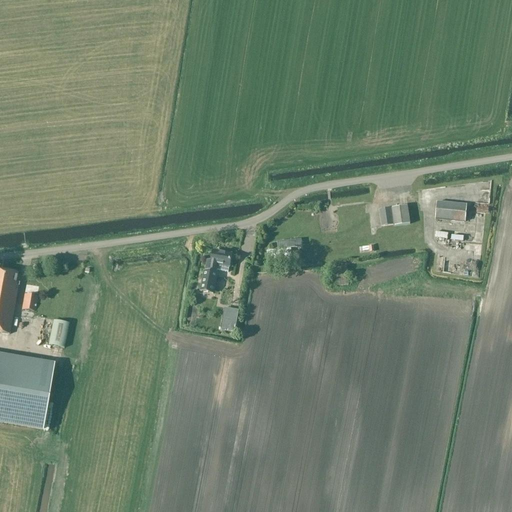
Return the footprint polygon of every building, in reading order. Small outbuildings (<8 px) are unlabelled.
[(488,203),(488,196),(475,198),(475,205),(488,203)] [(465,222),(467,206),(437,203),(435,219),(465,222)] [(324,242),(371,236),(368,214),(366,214),(365,205),(321,211),(322,212),(320,212),(324,242)] [(395,226),(410,224),(408,206),(392,208),(395,226)] [(393,225),(391,209),(379,210),(381,227),(393,225)] [(485,214),(480,213),(468,212),(465,242),(482,243),(485,214)] [(232,255),(214,252),(212,262),(207,261),(202,289),(202,292),(214,294),(214,291),(217,274),(215,273),(215,270),(229,273),(230,266),(230,267),(232,255)] [(447,257),(445,276),(458,278),(459,270),(452,269),(454,257),(447,257)] [(349,285),(347,267),(329,269),(331,287),(349,285)] [(0,332),(9,335),(19,284),(16,283),(18,274),(0,270),(0,332)] [(33,293),(25,291),(22,303),(31,305),(33,293)] [(239,310),(224,307),(220,329),(235,332),(239,310)] [(70,325),(54,321),(49,345),(65,349),(70,325)] [(0,422),(43,430),(54,363),(0,353),(0,422)]
